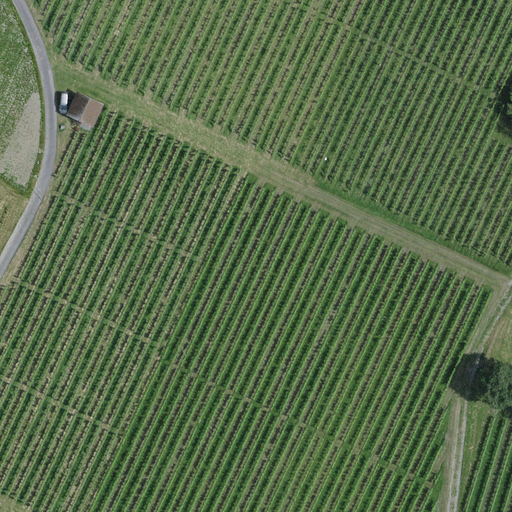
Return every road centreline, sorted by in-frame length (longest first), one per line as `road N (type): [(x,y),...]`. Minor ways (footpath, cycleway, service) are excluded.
road 1 (track): [(0,271),(42,186),(50,148),(43,61),(17,0)]
road 2 (track): [(454,511),(485,351),(511,303)]
